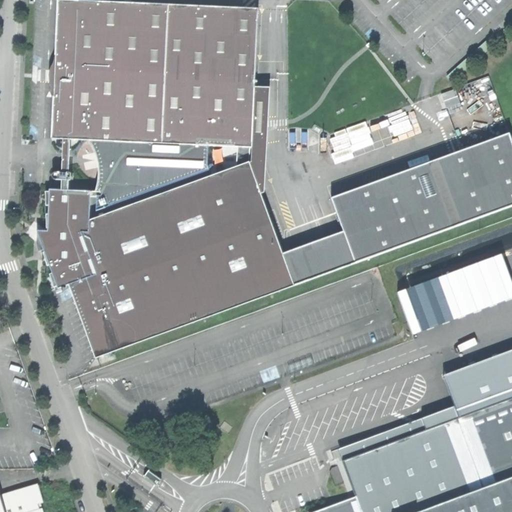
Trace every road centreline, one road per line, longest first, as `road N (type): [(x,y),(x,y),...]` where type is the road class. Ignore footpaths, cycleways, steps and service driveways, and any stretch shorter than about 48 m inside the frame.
road 1 (unclassified): [(0,247),(96,511)]
road 2 (unknown): [(241,472),(428,405),(436,389),(430,344)]
road 3 (unclassified): [(9,0),(0,180)]
road 4 (unknown): [(399,52),(416,69),(435,72),(511,7)]
